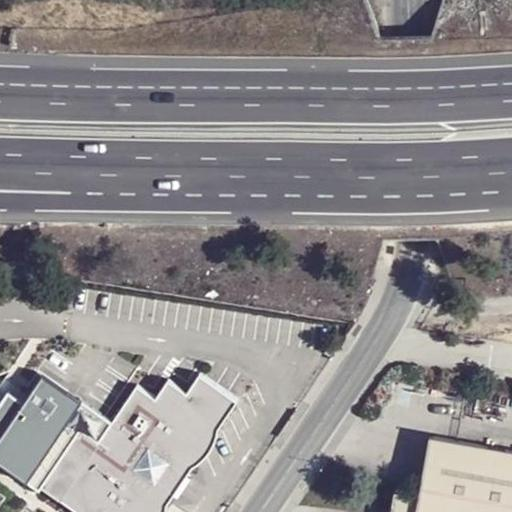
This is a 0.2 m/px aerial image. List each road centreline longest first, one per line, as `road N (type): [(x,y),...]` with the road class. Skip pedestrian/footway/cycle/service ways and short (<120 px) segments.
road 1 (motorway): [(511,89),(131,96),(0,90)]
road 2 (unclassified): [(257,511),(376,339),(411,246)]
road 3 (motorway): [(0,197),(266,171)]
road 4 (motorway): [(0,169),(266,171)]
road 5 (unclassified): [(409,0),(411,246)]
road 6 (motorway): [(266,171),(511,169)]
